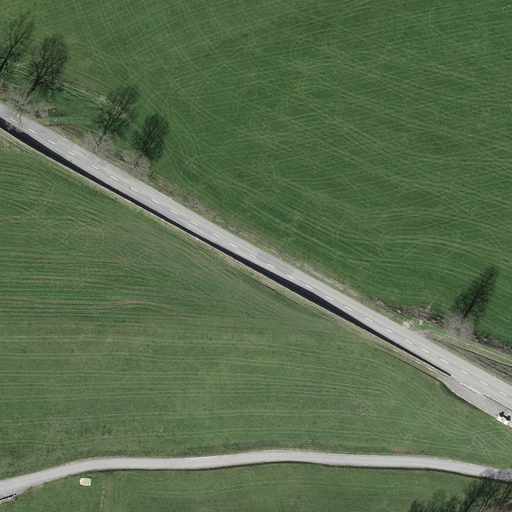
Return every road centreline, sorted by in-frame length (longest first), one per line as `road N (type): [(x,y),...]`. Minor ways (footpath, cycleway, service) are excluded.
road 1 (primary): [(0,112),(511,398)]
road 2 (track): [(511,474),(274,455),(87,465),(0,485)]
